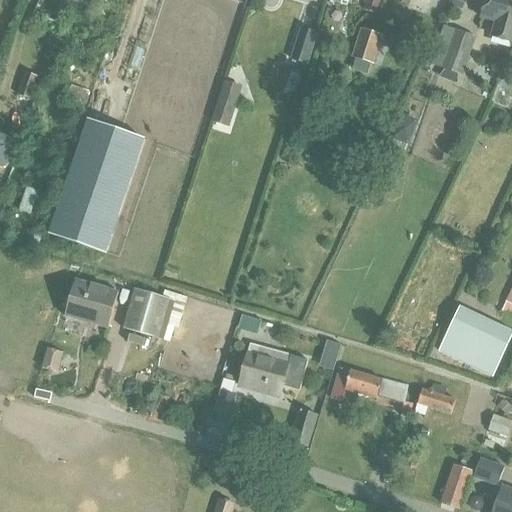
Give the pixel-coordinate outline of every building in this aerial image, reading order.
[(66,0),(66,4),(81,9),(84,0),(66,0)] [(381,0),(367,0),(364,10),(377,15),(381,0)] [(511,0),(485,0),(481,18),(495,22),(492,35),(511,40),(511,0)] [(170,15),(152,59),(167,65),(185,21),(170,15)] [(212,47),(229,52),(239,24),(222,18),(212,47)] [(351,58),(374,65),(383,36),(361,29),(351,58)] [(292,60),(307,65),(317,34),(301,30),(292,60)] [(441,69),(462,76),(476,38),(455,30),(441,69)] [(18,95),(31,99),(38,78),(25,73),(18,95)] [(511,110),(511,107),(511,79),(502,76),(492,103),(511,110)] [(226,82),(213,123),(229,128),(242,87),(226,82)] [(88,121),(49,235),(106,255),(145,141),(88,121)] [(0,165),(7,168),(16,142),(0,136),(0,165)] [(37,212),(44,187),(30,184),(23,208),(37,212)] [(65,317),(108,329),(119,293),(75,281),(65,317)] [(165,291),(163,298),(135,290),(123,329),(158,339),(166,312),(178,316),(183,297),(165,291)] [(511,332),(460,308),(439,351),(493,377),(511,338),(511,332)] [(263,330),(263,314),(243,313),(242,329),(263,330)] [(339,363),(345,340),(331,336),(324,359),(339,363)] [(50,345),(49,367),(66,368),(67,346),(50,345)] [(247,355),(239,384),(262,390),(261,393),(280,398),(283,385),(300,390),(307,361),(291,357),(261,348),(258,358),(247,355)] [(390,406),(401,409),(394,438),(403,440),(412,404),(405,402),(408,388),(381,381),(339,368),(330,399),(341,403),(345,388),(391,401),(390,406)] [(451,415),(455,401),(422,391),(415,413),(425,416),(427,408),(451,415)] [(214,418),(227,422),(235,396),(222,392),(214,418)] [(300,410),(290,442),(307,448),(317,416),(300,410)] [(509,442),(511,433),(511,416),(497,411),(489,435),(509,442)] [(474,478),(498,487),(505,468),(480,459),(474,478)] [(455,466),(442,504),(460,510),(473,472),(455,466)] [(511,511),(511,491),(503,488),(494,511),(511,511)] [(218,511),(234,511),(237,504),(222,499),(218,511)]
